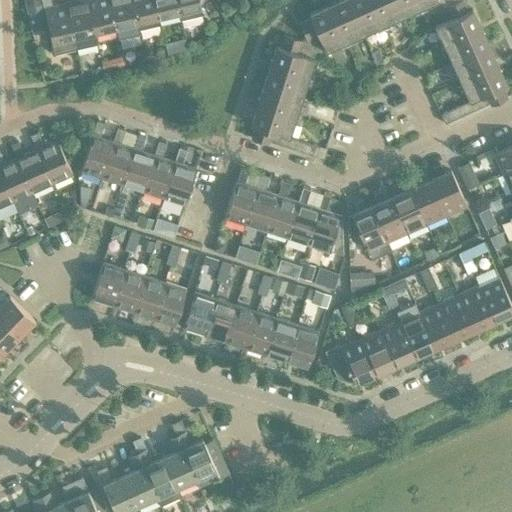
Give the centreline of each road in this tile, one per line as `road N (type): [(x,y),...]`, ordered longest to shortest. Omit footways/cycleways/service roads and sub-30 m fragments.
road 1 (residential): [(209,387),(344,427),(511,355)]
road 2 (residential): [(230,147),(343,179),(511,112)]
road 3 (residential): [(30,451),(113,369),(127,365),(209,387)]
road 4 (residential): [(30,451),(69,457),(209,387)]
